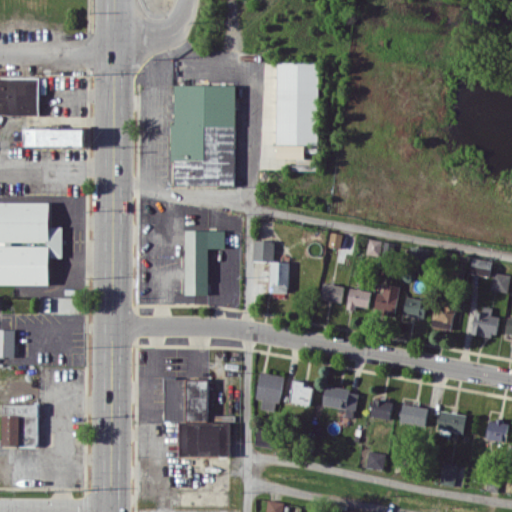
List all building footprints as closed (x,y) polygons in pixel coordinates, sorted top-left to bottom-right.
[(0,112),(39,114),(40,77),(0,76),(0,112)] [(172,185),(234,185),(235,84),(173,84),(172,185)] [(85,146),(85,128),(26,127),(25,145),(85,146)] [(0,283),(49,284),(49,257),(62,257),(62,226),(50,226),(50,201),(0,201),(0,283)] [(185,229),(184,293),(208,294),(209,247),(225,247),(225,229),(185,229)] [(340,247),(343,234),(331,231),(328,245),(340,247)] [(380,255),(382,239),(368,238),(367,253),(380,255)] [(275,240),(254,239),(253,259),(274,260),(275,240)] [(492,259),(472,257),(471,272),(490,275),(492,259)] [(289,292),(290,261),(271,260),(270,292),(289,292)] [(507,292),(511,274),(493,271),(490,289),(507,292)] [(342,301),(344,284),(323,282),(321,299),(342,301)] [(375,308),(396,311),(399,284),(384,283),(383,292),(377,292),(375,308)] [(369,307),(371,290),(349,287),(347,308),(355,309),(356,305),(369,307)] [(425,315),(427,298),(406,296),(405,313),(425,315)] [(450,329),(456,304),(436,299),(430,325),(450,329)] [(496,335),(499,315),(491,315),(492,306),(482,305),(482,311),(474,310),(471,333),(496,335)] [(0,356),(14,356),(15,329),(0,327),(0,356)] [(284,374),(260,371),(257,398),(262,399),(260,409),(275,411),(276,402),(281,402),(284,374)] [(208,378),(164,378),(164,420),(179,420),(179,455),(230,456),(230,420),(208,420),(208,378)] [(310,404),(312,386),(304,385),(305,380),(292,379),(290,401),(310,404)] [(360,391),(326,384),(322,404),(356,410),(360,391)] [(392,401),(373,398),(371,416),(391,418),(392,401)] [(429,407),(403,402),(400,421),(425,426),(429,407)] [(2,444),(38,445),(40,404),(4,403),(2,444)] [(439,428),(464,431),(466,413),(440,411),(439,428)] [(506,441),(509,421),(489,418),(486,438),(506,441)] [(273,447),(275,427),(257,425),(254,445),(273,447)] [(454,485),(457,464),(443,462),(439,483),(454,485)] [(282,511),(284,501),(268,499),(265,511),(282,511)]
